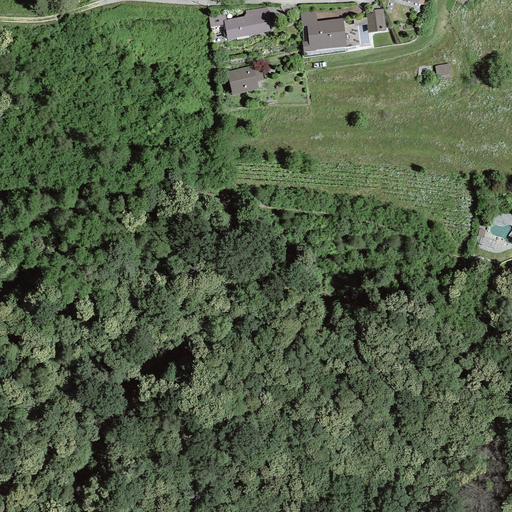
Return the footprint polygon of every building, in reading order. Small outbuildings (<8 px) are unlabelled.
[(271,31),(267,7),(245,11),(245,16),(226,20),(225,14),(209,17),(210,27),(224,24),(227,40),(271,31)] [(383,9),(365,11),(366,17),(367,25),(368,33),(385,31),(383,9)] [(346,47),(343,18),(317,21),(315,11),(300,13),(303,42),(302,42),(303,52),(316,51),(315,50),(346,47)] [(354,26),(367,25),(366,17),(353,19),(354,26)] [(449,63),(434,66),(437,80),(451,77),(449,63)] [(233,95),(259,89),(257,81),(263,80),(260,67),(254,69),(254,65),(227,71),(233,95)]
